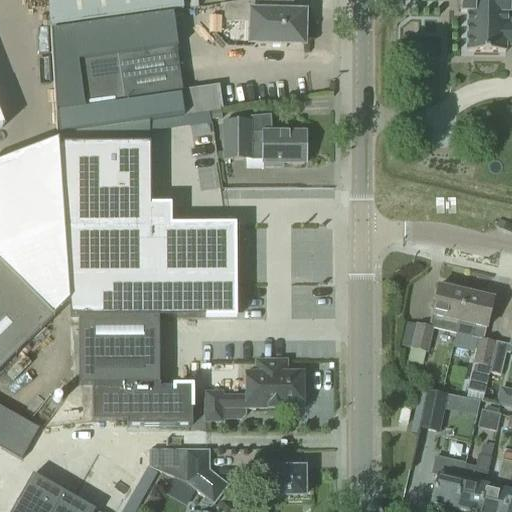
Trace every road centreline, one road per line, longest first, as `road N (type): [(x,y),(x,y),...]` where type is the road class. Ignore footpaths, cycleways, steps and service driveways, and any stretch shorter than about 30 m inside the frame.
road 1 (tertiary): [(362,511),(359,230)]
road 2 (tertiary): [(359,230),(362,0)]
road 3 (unknown): [(0,147),(25,121),(7,0)]
road 4 (residential): [(511,250),(452,236),(359,230)]
